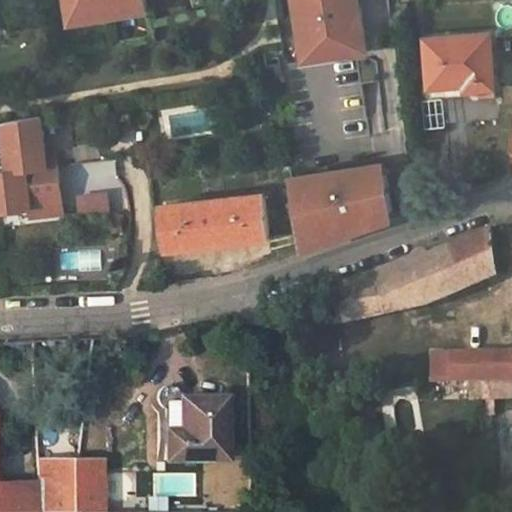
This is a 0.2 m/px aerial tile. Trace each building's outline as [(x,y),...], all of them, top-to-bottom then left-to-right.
[(70,0),(74,20),(149,8),(148,0),(297,0),(307,59),(369,49),(361,0),(70,0)] [(511,0),(496,0),(497,14),(511,12),(511,0)] [(493,30),(426,35),(431,87),(467,84),(467,88),(476,88),(496,86),(493,30)] [(431,87),(432,99),(478,96),(476,88),(467,88),(467,84),(431,87)] [(41,113),(3,118),(9,169),(57,163),(55,146),(46,147),(41,113)] [(291,173),(304,245),(395,216),(384,159),(291,173)] [(9,169),(0,169),(0,208),(31,205),(29,184),(59,180),(57,163),(9,169)] [(63,210),(59,180),(29,184),(31,205),(32,214),(63,210)] [(166,203),(171,247),(271,236),(266,192),(166,203)] [(335,287),(339,319),(430,303),(497,273),(493,229),(432,254),(427,252),(420,251),(418,253),(417,257),(390,268),(335,287)] [(272,332),(272,320),(252,321),(253,333),(272,332)] [(54,339),(55,353),(72,352),(72,338),(54,339)] [(511,352),(432,353),(432,379),(430,379),(430,381),(471,379),(511,378),(511,352)] [(366,367),(356,368),(356,381),(367,381),(366,367)] [(511,378),(471,379),(471,398),(486,398),(486,413),(495,413),(495,398),(511,397),(511,378)] [(164,404),(165,457),(226,456),(225,395),(179,396),(179,391),(176,387),(172,384),(168,383),(163,385),(159,388),(157,392),(158,397),(160,401),(164,404)] [(100,458),(39,460),(40,480),(0,481),(0,509),(67,510),(104,510),(100,458)]
